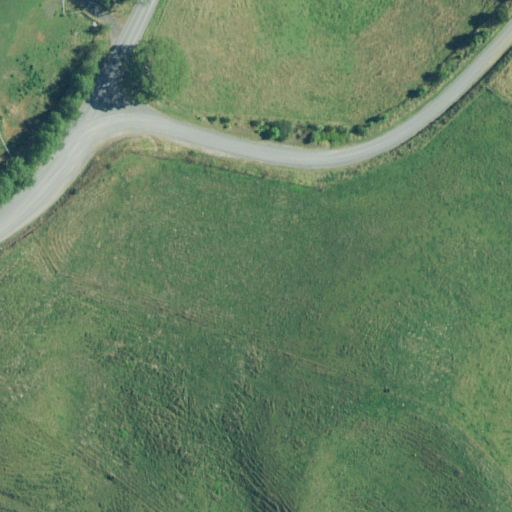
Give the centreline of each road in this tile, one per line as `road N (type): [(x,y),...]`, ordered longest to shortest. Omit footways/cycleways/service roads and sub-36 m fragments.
road 1 (unclassified): [(102,96),(303,156),(361,143),(450,88),(511,29)]
road 2 (unclassified): [(0,208),(22,195),(102,96)]
